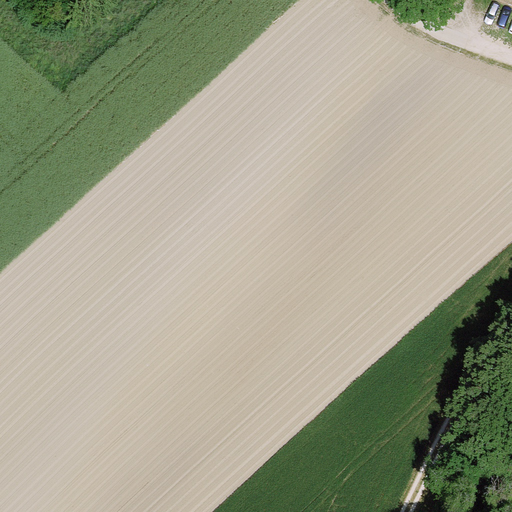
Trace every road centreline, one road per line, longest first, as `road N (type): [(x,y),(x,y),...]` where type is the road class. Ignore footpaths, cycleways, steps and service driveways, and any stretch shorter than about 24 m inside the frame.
road 1 (track): [(411,511),(511,322)]
road 2 (track): [(511,56),(392,0)]
